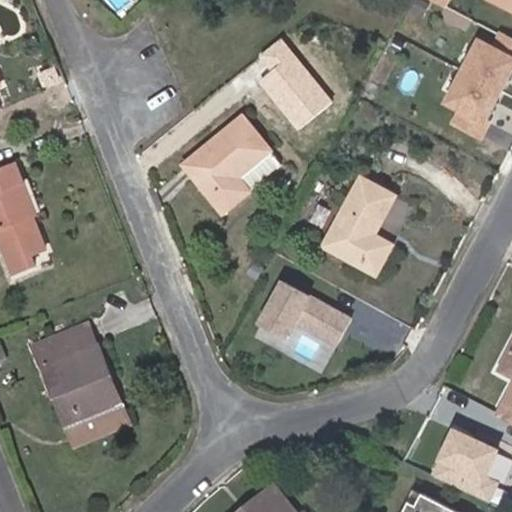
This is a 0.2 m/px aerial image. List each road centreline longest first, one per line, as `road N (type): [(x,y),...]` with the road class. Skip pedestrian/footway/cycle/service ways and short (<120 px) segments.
road 1 (residential): [(239,434),(62,0)]
road 2 (residential): [(239,434),(385,400),(444,350),(511,222)]
